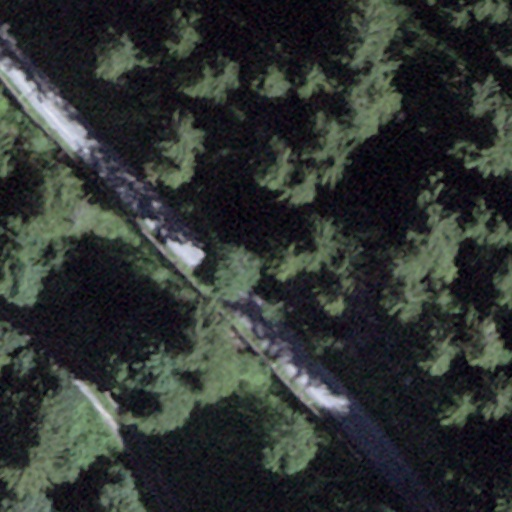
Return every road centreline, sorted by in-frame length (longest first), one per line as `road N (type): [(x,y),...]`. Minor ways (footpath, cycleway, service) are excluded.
road 1 (track): [(418,511),(274,359),(4,0)]
road 2 (track): [(0,304),(135,437),(179,511)]
